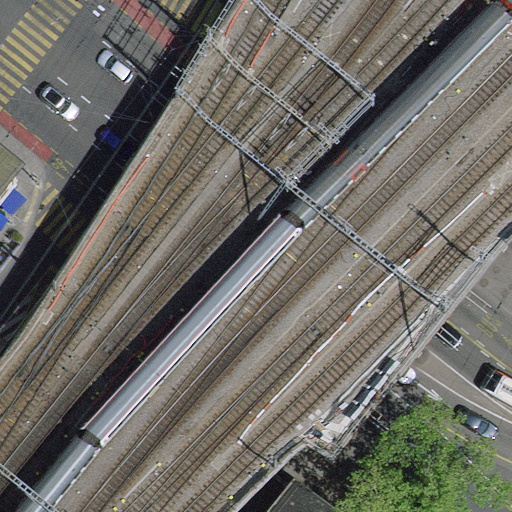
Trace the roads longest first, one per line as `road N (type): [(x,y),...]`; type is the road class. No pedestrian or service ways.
road 1 (secondary): [(120,101),(447,380)]
road 2 (residential): [(120,101),(63,226),(0,306)]
road 3 (secondary): [(0,11),(120,101)]
road 4 (secondary): [(447,380),(504,511)]
